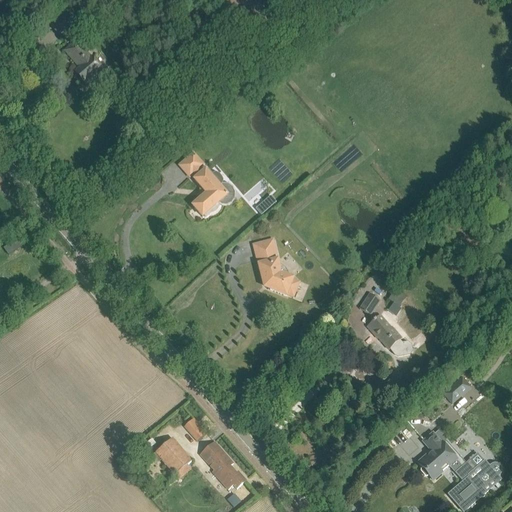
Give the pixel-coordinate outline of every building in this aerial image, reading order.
[(60,37),(73,26),(64,15),(51,26),(60,37)] [(87,86),(94,79),(103,71),(92,58),(91,58),(76,41),(65,51),(77,65),(78,63),(81,67),(75,73),(87,86)] [(180,166),(190,178),(193,175),(196,178),(194,180),(202,189),(202,198),(192,206),(202,217),(219,202),(221,205),(227,205),(231,203),(234,198),(235,193),(232,188),(228,185),(223,185),(220,187),(205,170),(204,172),(200,168),(204,165),(193,154),(180,166)] [(271,197),(256,210),(261,216),(276,203),(271,197)] [(268,281),(271,285),(269,290),(286,296),(287,295),(293,297),(299,283),(293,280),(293,278),(282,274),(280,271),(272,241),(253,245),(263,282),(268,281)] [(405,299),(394,291),(388,299),(398,308),(405,299)] [(380,301),(370,294),(359,309),(370,316),(380,301)] [(402,343),(400,341),(401,340),(400,339),(400,337),(393,329),(391,329),(380,316),(368,326),(389,350),(394,355),(398,358),(410,355),(413,351),(411,345),(407,342),(402,343)] [(484,363),(478,356),(467,366),(473,373),(484,363)] [(392,378),(380,389),(387,397),(399,386),(392,378)] [(452,405),(471,389),(461,378),(442,395),(452,405)] [(198,442),(207,434),(193,419),(184,427),(198,442)] [(432,451),(418,463),(433,480),(441,473),(443,471),(441,468),(447,463),(449,466),(463,481),(447,495),(462,511),(464,511),(501,480),(498,476),(489,467),(484,461),(476,468),(469,460),(466,463),(457,452),(452,456),(433,435),(433,434),(424,442),(432,451)] [(172,439),(155,453),(161,460),(175,476),(184,468),(192,462),(172,439)] [(228,491),(229,490),(233,486),(237,490),(246,482),(240,475),(238,476),(230,467),(233,464),(214,442),(200,455),(214,471),(211,473),(228,491)] [(232,507),(239,501),(233,495),(226,501),(232,507)]
